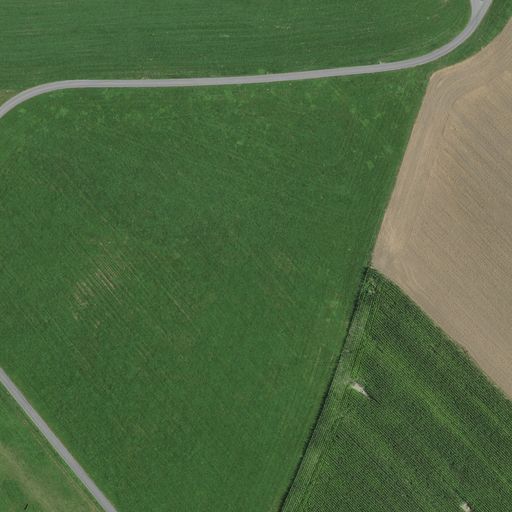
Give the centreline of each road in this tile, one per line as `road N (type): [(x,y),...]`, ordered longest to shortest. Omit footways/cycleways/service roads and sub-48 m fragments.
road 1 (residential): [(0,114),(34,92),(69,85),(400,67),(455,44),(485,0)]
road 2 (tertiary): [(113,511),(0,372)]
